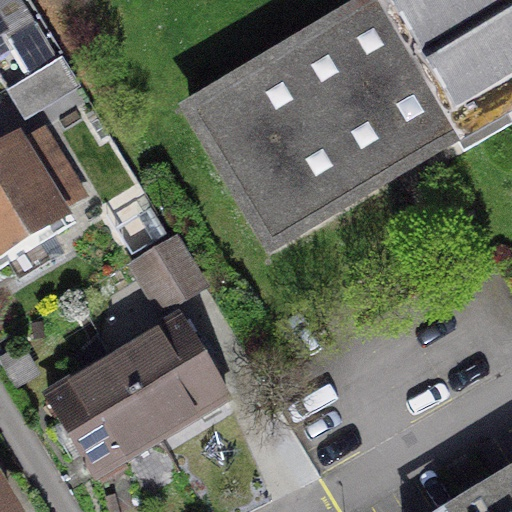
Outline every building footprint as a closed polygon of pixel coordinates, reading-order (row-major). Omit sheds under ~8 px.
[(511,0),(332,0),(339,10),(433,173),(441,185),(484,158),(511,142),(511,0)] [(433,173),(339,10),(168,118),(263,277),(433,173)] [(35,62),(8,78),(29,113),(56,98),(35,62)] [(6,126),(0,129),(0,231),(50,202),(6,126)] [(511,142),(484,158),(511,206),(511,142)] [(145,241),(109,264),(141,315),(178,292),(145,241)] [(202,392),(155,319),(53,383),(100,456),(202,392)] [(511,511),(511,463),(430,511),(511,511)] [(10,511),(0,495),(0,511),(10,511)]
